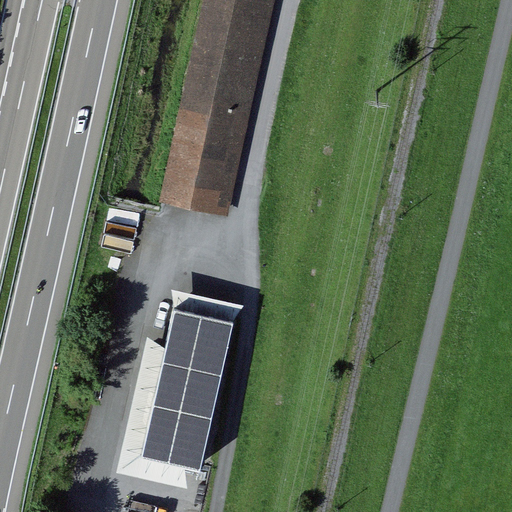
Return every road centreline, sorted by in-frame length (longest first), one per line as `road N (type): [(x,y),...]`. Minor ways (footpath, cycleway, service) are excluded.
road 1 (track): [(393,511),(508,0)]
road 2 (motorway): [(0,452),(99,0)]
road 3 (motorway): [(40,0),(0,183)]
